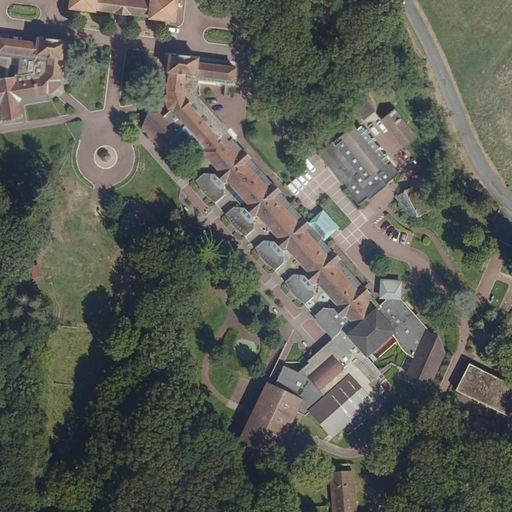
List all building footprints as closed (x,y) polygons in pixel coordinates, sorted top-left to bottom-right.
[(69,0),(69,2),(97,5),(97,3),(115,5),(115,10),(125,11),(125,7),(148,10),(148,13),(174,16),(175,4),(179,4),(179,0),(69,0)] [(0,100),(2,100),(6,119),(22,116),(20,98),(48,93),(48,90),(52,89),(54,93),(65,83),(63,81),(66,59),(69,59),(71,41),(42,38),(41,42),(4,38),(2,55),(37,60),(36,71),(14,74),(14,78),(0,80),(0,100)] [(330,235),(318,221),(312,226),(273,179),(203,95),(199,76),(236,81),(238,65),(199,60),(200,54),(170,49),(168,68),(170,68),(167,85),(171,88),(167,92),(177,111),(167,116),(165,110),(153,110),(145,120),(159,147),(191,130),(210,152),(207,155),(221,172),(217,176),(206,173),(196,180),(213,203),(223,196),(223,181),(228,179),(249,206),(246,209),(236,208),(227,217),(243,238),(252,231),(251,217),(257,214),(280,241),(277,244),(266,244),(255,252),(273,274),(282,267),(282,253),(286,250),(309,275),(306,278),(295,277),(285,287),(301,307),(311,299),(311,284),(314,283),(337,309),(333,312),(339,321),(345,318),(353,329),(300,375),(284,365),(272,384),(266,381),(230,448),(264,468),(295,411),(301,415),(303,414),(305,412),(329,439),(346,425),(351,430),(382,404),(377,397),(383,391),(379,387),(385,382),(373,367),(402,341),(404,342),(406,351),(409,358),(413,363),(420,368),(412,384),(435,396),(450,363),(444,347),(436,342),(403,302),(397,306),(396,316),(388,315),(324,240),(330,235)] [(141,53),(142,66),(157,65),(156,52),(141,53)] [(354,108),(364,121),(376,111),(366,99),(354,108)] [(412,135),(393,109),(380,118),(400,145),(412,135)] [(391,160),(362,127),(358,131),(353,127),(334,143),(331,140),(315,153),(340,183),(343,180),(349,185),(346,188),(360,204),(369,197),(371,199),(389,184),(388,182),(400,171),(395,163),(391,166),(389,164),(391,160)] [(404,191),(419,217),(431,211),(417,184),(404,191)] [(408,223),(419,217),(404,191),(394,197),(408,223)] [(328,213),(318,221),(330,235),(339,226),(328,213)] [(511,384),(468,363),(455,390),(497,412),(488,429),(494,432),(503,436),(504,439),(509,443),(511,442),(511,416),(511,417),(511,416),(511,384)] [(353,511),(350,470),(329,472),(332,511),(353,511)]
